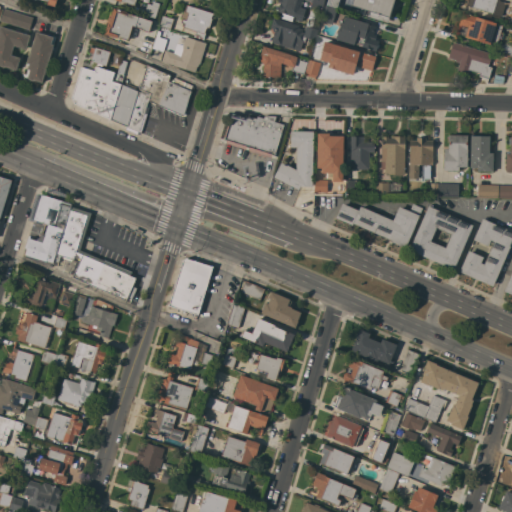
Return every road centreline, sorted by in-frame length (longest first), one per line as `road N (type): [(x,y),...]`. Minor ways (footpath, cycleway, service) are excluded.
road 1 (primary): [(178,229),(511,369)]
road 2 (residential): [(511,105),(216,99)]
road 3 (primary): [(511,328),(299,239)]
road 4 (tertiary): [(157,292),(88,511)]
road 5 (residential): [(337,295),(272,511)]
road 6 (residential): [(188,190),(159,162),(0,90)]
road 7 (primary): [(188,190),(0,115)]
road 8 (primary): [(34,166),(178,229)]
road 9 (residential): [(511,380),(472,511)]
road 10 (tertiary): [(216,99),(178,229)]
